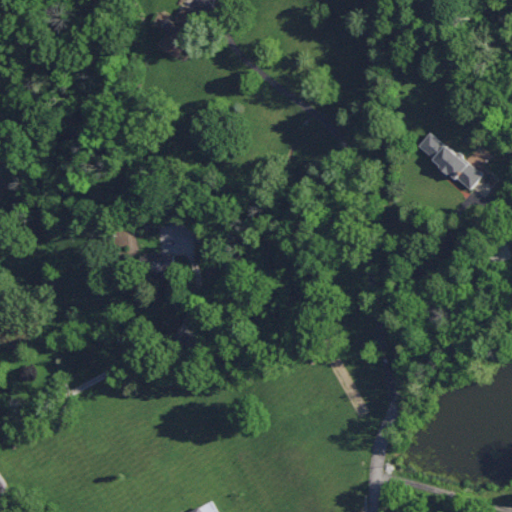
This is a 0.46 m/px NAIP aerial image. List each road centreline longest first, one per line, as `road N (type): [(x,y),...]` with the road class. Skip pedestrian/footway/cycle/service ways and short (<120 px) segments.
road 1 (residential): [(369,511),(394,430),(383,280),(349,152),(387,0)]
road 2 (residential): [(349,152),(227,61)]
